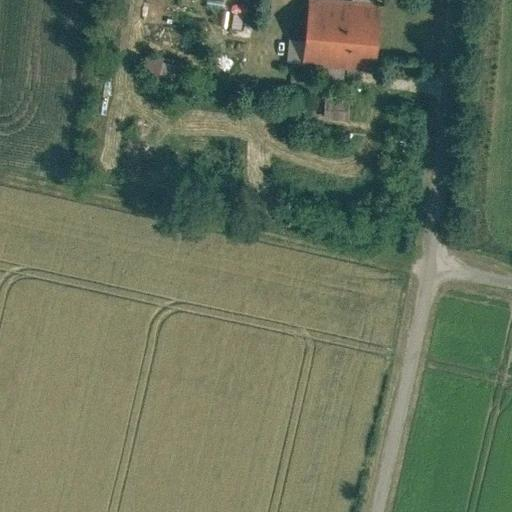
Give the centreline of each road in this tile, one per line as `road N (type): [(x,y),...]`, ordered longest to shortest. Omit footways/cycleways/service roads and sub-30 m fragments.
road 1 (unclassified): [(429,258),(373,511)]
road 2 (unclassified): [(453,0),(429,258)]
